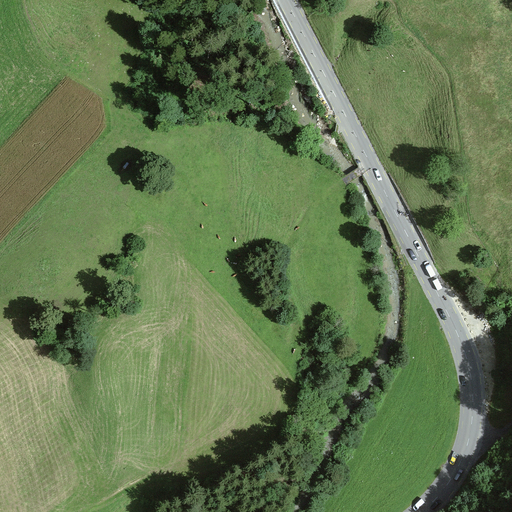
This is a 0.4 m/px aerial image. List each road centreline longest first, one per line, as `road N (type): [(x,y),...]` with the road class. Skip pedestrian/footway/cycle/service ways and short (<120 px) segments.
road 1 (secondary): [(421,511),(446,486),(466,446),(466,357),(285,0)]
road 2 (track): [(371,165),(311,207),(293,234),(283,259),(289,304)]
